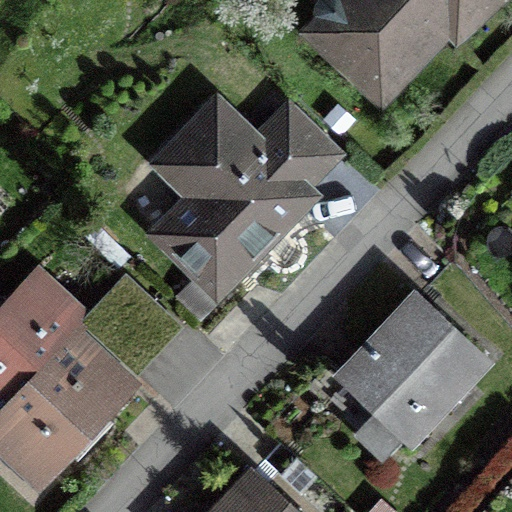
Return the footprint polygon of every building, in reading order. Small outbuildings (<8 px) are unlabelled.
[(318,27),(381,92),(439,33),(448,32),(477,0),(322,0),(318,8),(321,23),(318,27)] [(160,231),(216,287),(307,193),(298,185),(333,149),(288,105),(253,140),(217,104),(162,161),(186,185),(187,205),(160,231)] [(0,415),(0,416),(1,417),(75,337),(76,337),(85,327),(33,278),(0,313),(0,415)] [(106,306),(150,347),(170,326),(126,284),(106,306)] [(484,357),(417,295),(342,376),(408,437),(484,357)] [(86,326),(130,368),(150,347),(106,306),(86,326)] [(0,416),(0,435),(43,475),(127,385),(76,337),(75,337),(1,417),(0,416)] [(300,511),(253,467),(210,511),(300,511)]
